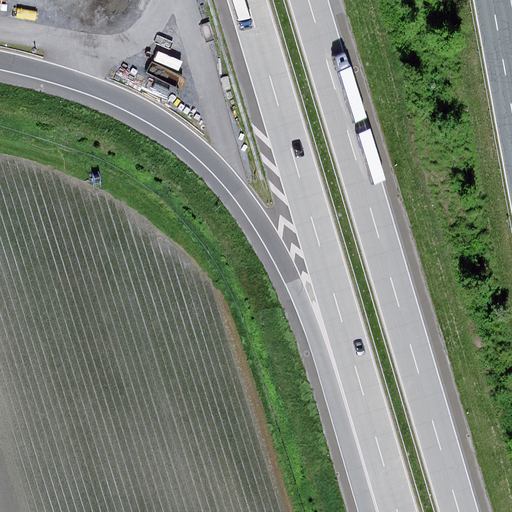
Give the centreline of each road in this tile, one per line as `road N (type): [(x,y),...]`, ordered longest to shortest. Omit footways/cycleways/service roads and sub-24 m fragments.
road 1 (motorway): [(0,59),(144,111),(230,182),(267,230),(297,290),(354,465),(395,511)]
road 2 (motorway): [(244,0),(396,511)]
road 3 (motorway): [(454,511),(304,0)]
